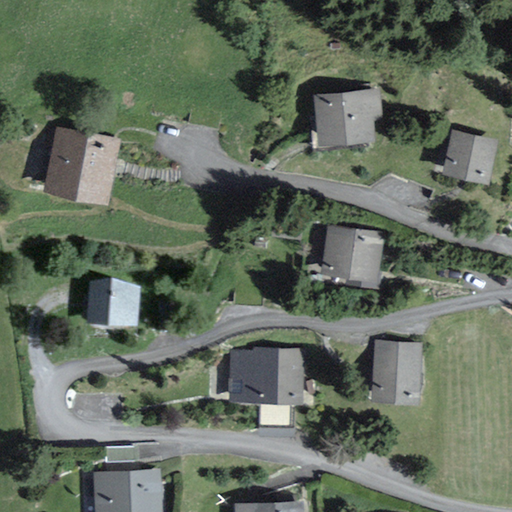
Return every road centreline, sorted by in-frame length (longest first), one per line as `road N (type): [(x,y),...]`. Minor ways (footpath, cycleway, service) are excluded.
road 1 (residential): [(477,511),(234,441),(70,427),(53,396),(71,370),(147,358),(237,324),(360,324),(511,295)]
road 2 (residential): [(511,244),(418,221),(366,198),(176,155)]
